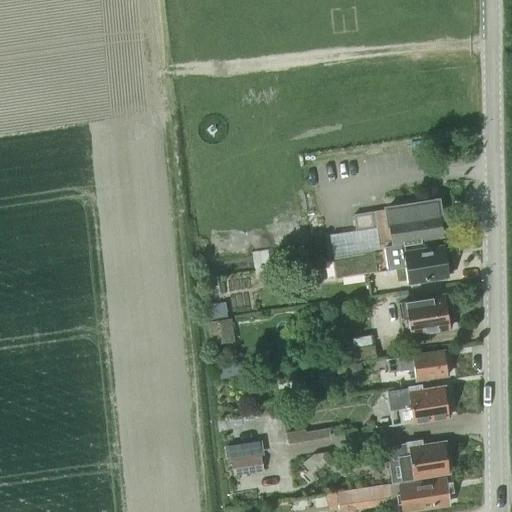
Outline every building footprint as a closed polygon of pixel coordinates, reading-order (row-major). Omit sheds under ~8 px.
[(384,250),(332,258),(335,277),(395,268),(396,281),(408,279),(408,281),(449,275),(448,270),(450,268),(449,262),(447,260),(445,246),(429,248),(427,236),(443,233),(438,199),(386,207),(386,209),(374,210),(374,211),(353,214),(355,231),(377,228),(379,243),(383,243),(384,250)] [(405,299),(402,300),(404,315),(408,315),(410,331),(439,327),(441,329),(448,328),(452,323),(451,316),(448,314),(445,293),(405,299)] [(226,302),(208,304),(209,314),(227,311),(226,302)] [(352,347),(353,359),(376,356),(374,344),(352,347)] [(397,357),(399,371),(414,369),(416,380),(448,375),(444,350),(397,357)] [(371,360),(373,370),(385,369),(384,359),(371,360)] [(361,361),(347,362),(349,376),(363,374),(361,361)] [(239,364),(218,366),(215,367),(216,378),(240,375),(239,364)] [(303,371),(289,372),(291,384),(304,383),(303,371)] [(410,406),(413,422),(449,417),(448,414),(451,413),(449,402),(447,403),(444,386),(421,390),(420,386),(387,391),(390,409),(410,406)] [(329,437),(329,435),(327,428),(285,436),(286,444),(329,437)] [(401,480),(413,478),(449,472),(448,469),(451,468),(450,458),(447,458),(444,442),(422,445),(421,440),(407,443),(396,445),(398,456),(397,456),(401,480)] [(233,476),(263,471),(261,456),(230,461),(233,476)] [(411,480),(352,489),(355,507),(383,502),(401,500),(402,511),(449,504),(445,478),(411,484),(411,480)]
